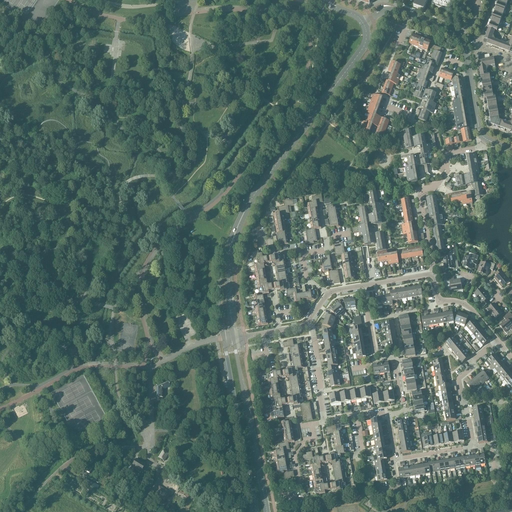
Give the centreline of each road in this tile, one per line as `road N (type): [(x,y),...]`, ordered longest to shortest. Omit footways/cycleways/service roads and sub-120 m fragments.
road 1 (tertiary): [(231,243),(248,204),(360,53),(364,23)]
road 2 (residential): [(495,340),(459,380),(473,447),(395,459),(387,412)]
road 3 (tertiary): [(266,511),(233,337)]
road 4 (tertiary): [(224,339),(254,511)]
road 5 (residential): [(387,412),(403,409),(392,357),(374,360),(363,287)]
